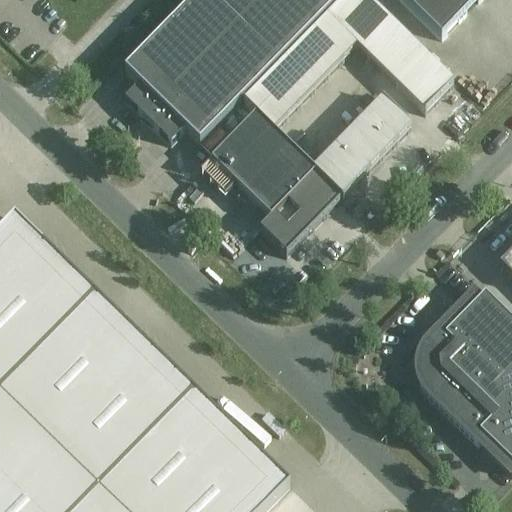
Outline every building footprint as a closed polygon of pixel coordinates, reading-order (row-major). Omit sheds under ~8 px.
[(139,90),(125,104),(171,149),(185,134),(200,149),(345,0),(198,0),(125,76),(139,90)] [(345,40),(374,11),(362,0),(348,0),(313,37),(342,65),(356,51),(345,40)] [(395,0),(442,45),(485,0),(395,0)] [(345,40),(356,51),(356,50),(367,61),(395,32),(374,11),(345,40)] [(395,32),(367,61),(381,75),(410,46),(395,32)] [(342,65),(313,37),(299,51),(328,80),(342,65)] [(410,46),(381,75),(396,89),(409,75),(424,60),(410,46)] [(328,80),(299,51),(285,66),(314,94),(328,80)] [(409,75),(438,104),(453,89),(424,60),(409,75)] [(314,94),(285,66),(271,80),(300,108),(314,94)] [(409,75),(396,89),(425,118),(438,104),(409,75)] [(300,108),(271,80),(257,94),(286,123),(300,108)] [(286,123),(257,94),(243,108),(256,121),(272,137),(273,136),(286,123)] [(367,118),(397,147),(411,132),(382,103),(367,118)] [(353,133),(383,161),(397,147),(367,118),(353,133)] [(272,137),(256,121),(211,167),(232,187),(270,224),(274,220),(288,206),(301,192),(315,179),(312,175),(273,136),(272,137)] [(383,161),(353,133),(339,147),(369,175),(383,161)] [(369,175),(339,147),(325,161),(355,190),(369,175)] [(325,161),(312,175),(315,179),(341,204),(342,204),(341,203),(355,190),(325,161)] [(301,192),(288,206),(314,232),(327,218),(341,204),(315,179),(301,192)] [(270,224),(260,235),(286,260),(300,246),(314,232),(288,206),(274,220),(270,224)] [(0,511),(267,511),(289,490),(14,220),(0,234),(0,511)] [(417,362),(421,363),(421,381),(417,382),(418,385),(420,388),(421,391),(423,394),(425,397),(427,399),(478,449),(485,442),(511,468),(511,325),(485,299),(446,339),(439,332),(426,345),(424,347),(422,350),(421,353),(419,356),(418,359),(417,362)]
